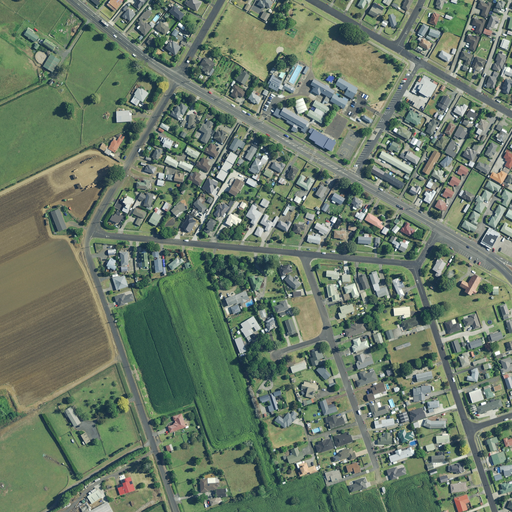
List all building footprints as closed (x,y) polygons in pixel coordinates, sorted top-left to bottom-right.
[(119,0),(110,0),(107,4),(115,11),(122,2),(119,0)] [(202,2),(197,0),(189,0),(187,5),(197,11),(202,2)] [(272,1),(269,0),(262,0),(262,1),(261,0),(259,0),(257,4),(264,8),(265,6),(269,8),(272,1)] [(371,0),(370,0),(360,0),(357,6),(363,9),(366,4),(368,5),(371,0)] [(413,0),(412,0),(405,0),(402,7),(407,10),(413,0)] [(447,0),(446,0),(437,0),(435,4),(437,5),(436,7),(442,10),(444,3),(446,3),(447,0)] [(500,3),(497,1),(493,11),(499,13),(501,9),(504,10),(507,2),(501,0),(500,3)] [(488,4),(480,1),(478,8),(483,10),(481,15),(487,17),(493,3),(488,2),(488,4)] [(185,13),(174,5),(169,11),(180,20),(185,13)] [(382,11),(372,5),(368,13),(377,18),(382,11)] [(136,14),(129,8),(123,16),(130,22),(136,14)] [(270,15),(264,11),(260,18),(267,21),(270,15)] [(440,15),(433,12),(429,23),(436,25),(440,15)] [(393,13),(388,15),(392,27),(397,25),(393,13)] [(501,19),(491,15),(487,28),(493,30),(496,22),(499,24),(501,19)] [(481,20),(474,17),(471,24),(477,26),(475,31),(481,34),(486,20),(482,18),(481,20)] [(152,27),(142,19),(138,24),(140,25),(138,29),(146,35),(152,27)] [(170,29),(161,21),(155,27),(165,35),(170,29)] [(429,27),(424,24),(418,33),(424,36),(429,27)] [(440,32),(430,28),(428,35),(438,38),(440,32)] [(39,37),(28,29),(24,35),(30,39),(35,42),(39,37)] [(180,32),(174,29),(171,34),(177,37),(180,32)] [(475,37),(468,34),(465,41),(471,43),(469,48),(475,51),(480,37),(476,35),(475,37)] [(159,45),(151,37),(146,42),(155,49),(159,45)] [(432,44),(422,38),(418,45),(428,50),(432,44)] [(56,46),(46,39),(44,43),(54,50),(56,46)] [(510,41),(504,39),(502,47),(507,49),(510,41)] [(171,40),(165,48),(176,55),(181,47),(171,40)] [(442,50),(438,56),(448,62),(452,56),(442,50)] [(473,55),(463,51),(460,58),(466,60),(465,64),(469,65),(473,55)] [(507,56),(498,53),(493,69),(499,71),(500,69),(502,69),(507,56)] [(61,60),(51,54),(44,66),(53,72),(61,60)] [(486,60),(476,56),(472,68),(476,70),(478,65),(483,67),(486,60)] [(216,64),(204,57),(200,64),(204,67),(201,72),(208,76),(216,64)] [(242,71),(236,81),(245,85),(250,76),(242,71)] [(274,75),(267,88),(277,93),(284,81),(274,75)] [(498,79),(489,76),(486,85),(494,88),(498,79)] [(309,87),(314,90),(312,93),(320,97),(321,94),(332,100),(329,104),(343,111),(348,103),(335,95),(337,92),(314,79),(309,87)] [(339,79),(334,87),(345,93),(343,96),(353,101),(359,89),(339,79)] [(432,82),(427,79),(420,91),(429,96),(433,89),(430,86),(432,82)] [(511,80),(506,79),(502,88),(504,89),(503,92),(509,94),(511,87),(511,80)] [(246,91),(235,85),(229,94),(237,98),(238,96),(243,98),(246,91)] [(286,85),(283,91),(293,96),(296,90),(286,85)] [(148,93),(139,87),(131,99),(140,105),(148,93)] [(261,98),(251,92),(247,99),(257,105),(261,98)] [(451,99),(444,95),(438,106),(445,111),(451,99)] [(303,99),(293,103),(298,115),(308,111),(303,99)] [(310,111),(307,117),(322,125),(325,119),(322,118),(324,114),(327,116),(330,110),(314,101),(311,106),(315,109),(313,113),(310,111)] [(177,105),(171,116),(180,121),(188,107),(181,103),(179,107),(177,105)] [(462,108),(456,105),(453,112),(462,117),(468,106),(464,104),(462,108)] [(277,110),(273,117),(281,121),(281,120),(287,123),(286,125),(293,128),(291,132),(296,135),(298,131),(301,133),(304,135),(310,123),(284,109),(282,113),(277,110)] [(477,114),(469,109),(465,116),(470,119),(471,117),(474,119),(477,114)] [(418,115),(410,110),(405,119),(418,126),(421,119),(416,117),(418,115)] [(130,114),(130,111),(117,111),(117,122),(133,121),(132,114),(130,114)] [(196,115),(189,114),(187,127),(195,128),(196,115)] [(366,117),(363,122),(371,127),(374,122),(366,117)] [(439,122),(433,119),(426,132),(432,135),(439,122)] [(489,123),(481,119),(477,127),(484,131),(489,123)] [(213,123),(208,121),(205,125),(202,123),(199,130),(204,133),(200,140),(206,144),(213,131),(210,129),(213,123)] [(457,126),(450,122),(445,132),(451,136),(457,126)] [(411,133),(399,126),(396,133),(408,139),(411,133)] [(464,128),(460,126),(453,138),(458,140),(460,137),(464,139),(468,133),(463,130),(464,128)] [(319,130),(312,127),(307,138),(314,141),(319,130)] [(220,132),(217,131),(213,138),(222,143),(227,133),(221,130),(220,132)] [(509,134),(501,130),(497,138),(504,142),(509,134)] [(125,137),(121,134),(118,141),(114,139),(108,149),(116,153),(125,137)] [(246,144),(235,137),(228,148),(235,152),(238,147),(242,149),(246,144)] [(422,142),(413,137),(410,143),(419,147),(422,142)] [(449,140),(442,137),(440,141),(438,140),(436,145),(444,150),(449,140)] [(173,141),(164,138),(161,145),(169,149),(173,141)] [(454,158),(460,147),(455,144),(456,142),(452,140),(445,152),(454,158)] [(399,145),(393,141),(389,148),(398,153),(400,149),(398,147),(399,145)] [(498,146),(492,142),(485,154),(491,158),(498,146)] [(108,146),(103,143),(100,148),(105,151),(108,146)] [(216,146),(210,143),(208,148),(206,147),(203,151),(216,158),(219,152),(215,149),(216,146)] [(256,149),(251,146),(244,158),(250,161),(256,149)] [(199,153),(187,147),(184,152),(196,159),(199,153)] [(158,150),(155,149),(150,158),(157,161),(162,150),(159,148),(158,150)] [(466,150),(462,155),(472,161),(477,153),(473,150),(472,151),(469,149),(468,151),(466,150)] [(441,154),(434,150),(422,171),(429,175),(441,154)] [(413,168),(382,151),(379,157),(409,174),(413,168)] [(421,158),(408,151),(404,158),(417,165),(421,158)] [(511,166),(511,154),(507,151),(503,158),(508,161),(505,166),(511,169),(511,166)] [(237,156),(230,152),(216,177),(222,181),(237,156)] [(448,155),(440,163),(445,168),(453,160),(448,155)] [(179,162),(167,156),(164,162),(176,168),(179,162)] [(208,161),(202,157),(200,162),(198,161),(195,166),(208,173),(211,166),(207,164),(208,161)] [(181,160),(178,166),(190,172),(193,166),(181,160)] [(263,164),(255,160),(249,170),(257,175),(263,164)] [(280,165),(274,161),(270,167),(281,173),(286,165),(281,162),(280,165)] [(491,168),(479,161),(476,167),(488,174),(491,168)] [(156,167),(147,164),(145,171),(153,174),(156,167)] [(469,169),(461,165),(457,173),(461,175),(462,174),(466,175),(469,169)] [(384,172),(374,166),(370,172),(381,178),(384,172)] [(298,171),(292,167),(286,177),(293,180),(298,171)] [(273,173),(266,169),(264,174),(270,178),(273,173)] [(437,171),(434,170),(431,176),(441,182),(444,177),(442,176),(444,172),(438,169),(437,171)] [(200,174),(194,171),(192,176),(190,175),(187,179),(200,186),(203,180),(199,177),(200,174)] [(497,174),(493,172),(490,177),(502,184),(507,174),(501,171),(500,173),(497,174)] [(395,178),(384,172),(381,178),(392,184),(395,178)] [(184,175),(175,174),(174,181),(183,182),(184,175)] [(306,177),(301,174),(296,184),(308,191),(314,180),(310,178),(306,184),(303,182),(306,177)] [(461,181),(453,176),(449,184),(453,187),(455,185),(458,187),(461,181)] [(244,183),(236,178),(228,193),(236,197),(244,183)] [(257,182),(249,178),(246,183),(254,187),(257,182)] [(406,184),(395,178),(392,184),(403,190),(406,184)] [(143,183),(137,182),(136,189),(148,190),(149,180),(144,180),(143,183)] [(501,187),(489,180),(485,187),(494,191),(494,190),(499,192),(501,187)] [(327,188),(321,185),(315,195),(322,198),(327,188)] [(416,188),(412,186),(409,192),(416,196),(421,187),(418,186),(416,188)] [(454,192),(447,188),(442,196),(447,198),(448,197),(451,198),(454,192)] [(207,194),(210,196),(207,201),(211,204),(214,199),(213,198),(216,194),(210,190),(207,194)] [(431,195),(426,192),(424,195),(426,196),(423,200),(430,204),(436,192),(433,190),(431,195)] [(475,196),(465,190),(462,196),(471,202),(475,196)] [(479,195),(476,201),(478,202),(474,209),(481,214),(486,206),(482,204),(484,200),(488,202),(492,194),(485,190),(482,197),(479,195)] [(511,198),(511,193),(505,190),(501,197),(505,199),(502,204),(507,207),(511,198)] [(153,195),(146,193),(143,206),(150,208),(153,195)] [(344,199),(334,193),(331,199),(341,205),(344,199)] [(125,203),(122,211),(127,214),(134,200),(127,196),(124,203),(125,203)] [(362,201),(354,197),(351,203),(354,205),(353,207),(358,209),(362,201)] [(270,202),(264,198),(260,204),(267,208),(270,202)] [(447,204),(439,199),(435,207),(442,211),(447,204)] [(198,200),(193,204),(202,213),(206,208),(198,200)] [(171,204),(166,202),(163,209),(167,211),(171,204)] [(217,209),(213,214),(217,218),(219,215),(221,217),(229,208),(223,203),(222,206),(219,204),(216,208),(217,209)] [(330,205),(326,203),(322,209),(326,212),(330,205)] [(176,205),(170,211),(176,216),(180,212),(186,211),(184,204),(176,205)] [(257,207),(252,204),(246,216),(252,220),(250,223),(254,226),(262,213),(256,210),(257,207)] [(493,216),(489,224),(496,228),(506,209),(499,204),(495,213),(496,214),(494,217),(493,216)] [(60,208),(51,212),(59,232),(68,228),(60,208)] [(146,213),(135,208),(132,214),(144,219),(146,213)] [(480,215),(473,211),(469,219),(472,221),(471,222),(477,226),(478,223),(476,222),(480,215)] [(154,212),(148,222),(155,226),(161,216),(154,212)] [(366,214),(361,212),(360,214),(357,212),(355,216),(363,220),(366,214)] [(113,213),(109,220),(117,225),(122,216),(119,215),(118,216),(113,213)] [(382,221),(369,213),(365,220),(382,230),(384,226),(380,224),(382,221)] [(240,219),(230,214),(225,223),(232,227),(233,224),(237,226),(240,219)] [(269,216),(265,214),(260,223),(266,227),(264,230),(268,232),(273,223),(267,220),(269,216)] [(216,222),(210,218),(203,231),(210,234),(216,222)] [(477,227),(465,220),(462,226),(474,233),(477,227)] [(287,224),(280,221),(277,226),(287,232),(292,223),(288,221),(287,224)] [(406,222),(401,231),(410,236),(411,234),(413,235),(415,230),(409,227),(410,224),(406,222)] [(509,224),(505,222),(500,231),(511,237),(511,228),(508,227),(509,224)] [(306,225),(295,223),(293,232),(300,234),(301,230),(305,231),(306,225)] [(329,229),(317,223),(314,228),(326,235),(329,229)] [(400,228),(396,225),(392,230),(396,233),(400,228)] [(499,234),(488,228),(480,242),(491,248),(499,234)] [(346,232),(334,231),(334,239),(346,240),(346,232)] [(321,238),(309,235),(307,242),(320,245),(321,238)] [(371,237),(358,236),(358,244),(370,245),(371,237)] [(399,241),(396,247),(404,252),(408,245),(399,241)] [(127,252),(119,253),(121,266),(128,266),(127,252)] [(147,252),(139,252),(141,268),(148,267),(147,252)] [(116,260),(110,257),(105,267),(111,270),(116,260)] [(177,258),(167,265),(172,271),(184,262),(181,259),(179,260),(177,258)] [(446,264),(438,259),(432,270),(440,275),(446,264)] [(162,260),(154,260),(155,273),(163,272),(162,260)] [(339,272),(326,271),(326,277),(331,277),(331,280),(338,280),(339,272)] [(377,271),(369,274),(373,285),(380,283),(377,271)] [(300,284),(289,274),(284,280),(295,290),(300,284)] [(365,274),(358,277),(363,291),(370,288),(365,274)] [(254,275),(249,277),(254,292),(260,290),(264,279),(257,277),(256,280),(254,275)] [(481,279),(474,275),(469,284),(463,280),(460,285),(467,289),(464,293),(471,296),(481,279)] [(124,276),(113,279),(116,291),(128,287),(124,276)] [(398,278),(391,281),(399,298),(404,296),(401,289),(405,287),(402,281),(400,282),(398,278)] [(355,283),(344,287),(346,294),(351,293),(353,298),(359,296),(355,283)] [(334,284),(326,285),(328,298),(332,297),(332,302),(339,301),(338,295),(336,295),(334,284)] [(245,290),(243,285),(233,289),(235,294),(245,290)] [(386,287),(376,291),(378,299),(389,295),(386,287)] [(245,291),(224,300),(228,308),(248,300),(245,291)] [(369,302),(366,292),(361,294),(364,303),(369,302)] [(277,313),(279,313),(280,317),(287,314),(285,310),(289,309),(287,302),(286,300),(280,302),(280,304),(274,306),(277,313)] [(352,304),(339,308),(341,312),(338,313),(340,320),(347,317),(346,314),(355,311),(352,304)] [(506,304),(500,306),(504,318),(510,316),(506,304)] [(409,307),(394,309),(394,316),(410,315),(409,307)] [(267,316),(265,310),(258,313),(260,319),(267,316)] [(471,317),(462,320),(463,324),(465,324),(466,328),(471,326),(472,330),(481,327),(476,314),(471,316),(471,317)] [(253,317),(240,324),(244,331),(243,332),(246,338),(253,334),(250,330),(254,328),(256,332),(261,329),(253,317)] [(273,317),(264,323),(269,331),(275,328),(273,325),(277,323),(273,317)] [(416,318),(402,322),(403,328),(405,327),(406,330),(413,328),(412,326),(418,324),(416,318)] [(291,319),(284,321),(289,336),(296,333),(291,319)] [(447,335),(461,330),(460,328),(462,327),(461,323),(459,324),(459,323),(457,324),(455,319),(444,323),(446,328),(445,328),(447,335)] [(350,328),(345,330),(347,338),(367,331),(364,322),(350,327),(350,328)] [(391,330),(385,332),(388,340),(394,338),(391,330)] [(501,332),(490,335),(492,343),(503,339),(501,332)] [(380,333),(373,335),(377,346),(384,343),(380,333)] [(354,345),(352,346),(355,352),(369,347),(367,340),(362,342),(360,338),(353,340),(354,345)] [(458,340),(451,343),(455,354),(462,352),(458,340)] [(410,342),(395,347),(396,350),(411,345),(410,342)] [(321,349),(311,353),(313,357),(309,358),(312,368),(321,365),(319,360),(324,359),(321,349)] [(462,357),(459,358),(462,368),(471,366),(468,357),(470,356),(469,352),(462,354),(462,357)] [(359,362),(356,363),(358,370),(374,364),(372,357),(365,359),(363,354),(357,356),(359,362)] [(488,361),(487,357),(473,362),(474,366),(488,361)] [(511,361),(510,357),(501,361),(503,369),(500,370),(502,374),(511,371),(511,361)] [(304,363),(290,367),(292,374),(307,369),(304,363)] [(331,376),(323,366),(317,371),(326,380),(331,376)] [(471,377),(468,376),(467,381),(477,382),(479,373),(477,369),(471,371),(472,374),(471,377)] [(361,380),(356,382),(358,387),(378,381),(375,371),(365,374),(364,371),(359,373),(361,380)] [(431,372),(416,375),(417,382),(433,379),(431,372)] [(318,386),(304,382),(302,389),(307,390),(305,397),(315,399),(318,386)] [(371,394),(366,395),(369,402),(376,400),(374,395),(386,392),(383,383),(369,388),(371,394)] [(430,386),(412,388),(413,397),(418,396),(418,401),(425,401),(425,396),(426,394),(431,393),(430,386)] [(491,388),(484,390),(487,400),(494,397),(491,388)] [(484,399),(481,389),(469,393),(473,403),(484,399)] [(280,390),(258,398),(261,404),(269,401),(270,406),(268,407),(270,412),(279,409),(275,397),(281,395),(280,390)] [(501,399),(477,407),(478,411),(479,415),(503,407),(501,399)] [(325,400),(319,402),(324,417),(338,412),(336,406),(328,409),(325,400)] [(376,403),(369,405),(374,418),(389,413),(387,405),(378,408),(376,403)] [(476,405),(470,407),(472,413),(478,411),(477,407),(476,405)] [(72,406),(65,410),(74,425),(81,422),(72,406)] [(423,412),(422,408),(411,412),(412,415),(411,416),(413,421),(426,417),(424,412),(423,412)] [(283,419),(278,416),(275,421),(287,430),(298,415),(293,411),(290,414),(288,413),(283,419)] [(175,425),(167,427),(169,434),(186,428),(181,414),(172,417),(175,425)] [(336,416),(327,418),(331,430),(345,425),(343,418),(337,420),(336,416)] [(411,422),(409,416),(401,419),(403,425),(411,422)] [(393,419),(374,422),(376,429),(395,426),(393,419)] [(432,421),(427,419),(423,426),(430,429),(446,429),(446,421),(432,421)] [(405,430),(398,433),(400,439),(401,438),(402,443),(415,439),(413,431),(406,434),(405,430)] [(349,432),(333,437),(336,448),(353,442),(349,432)] [(91,441),(86,433),(81,435),(86,444),(91,441)] [(392,433),(385,433),(385,438),(378,438),(378,445),(392,445),(392,433)] [(496,436),(487,439),(490,451),(497,449),(495,443),(498,442),(496,436)] [(334,449),(330,439),(314,445),(318,454),(334,449)] [(433,443),(425,445),(427,451),(435,449),(433,443)] [(396,453),(389,456),(391,462),(415,454),(412,446),(401,450),(401,448),(395,450),(396,453)] [(298,448),(291,450),(293,455),(287,457),(289,464),(305,459),(302,452),(299,453),(298,448)] [(353,453),(352,448),(339,452),(339,455),(337,455),(338,461),(349,458),(350,461),(357,459),(355,452),(353,453)] [(503,451),(496,453),(499,463),(506,460),(503,451)] [(357,461),(346,465),(348,472),(354,470),(355,473),(361,471),(357,461)] [(317,471),(315,466),(308,468),(306,462),(297,465),(301,476),(317,471)] [(457,464),(450,464),(450,472),(462,472),(462,463),(457,463),(457,464)] [(511,464),(500,466),(501,472),(504,472),(504,475),(510,474),(510,470),(511,470),(511,464)] [(339,468),(325,472),(327,480),(331,479),(332,481),(342,477),(339,468)] [(131,478),(121,481),(123,487),(118,489),(121,496),(136,491),(131,478)] [(207,479),(200,480),(200,493),(217,492),(217,488),(219,488),(219,482),(207,483),(207,479)] [(505,482),(501,483),(503,489),(500,489),(502,493),(511,490),(511,481),(506,484),(505,482)] [(466,482),(450,484),(451,492),(467,490),(466,482)] [(103,496),(99,490),(92,494),(91,492),(89,493),(90,495),(88,497),(92,504),(100,498),(103,496)] [(467,494),(454,498),(458,511),(468,509),(466,502),(469,501),(467,494)] [(112,511),(107,502),(88,511),(112,511)]
